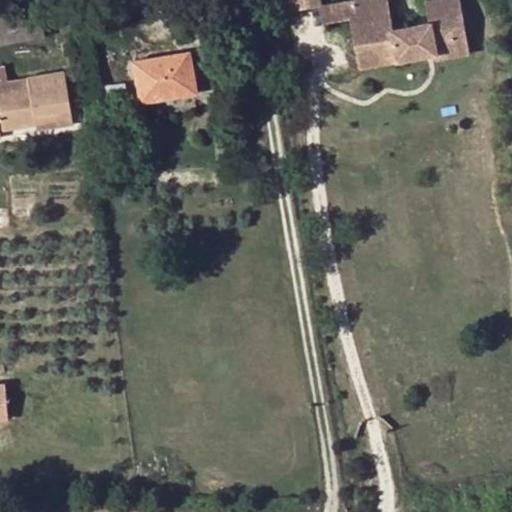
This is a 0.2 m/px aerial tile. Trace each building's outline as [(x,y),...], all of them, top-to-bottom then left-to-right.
[(320,8),(319,0),(288,0),(291,15),(318,10),(318,9),(320,8)] [(348,24),(353,49),(371,46),(374,61),(394,57),(396,68),(424,64),(423,63),(422,53),(435,50),(437,61),(438,63),(468,58),(459,0),(447,0),(426,4),(429,27),(392,32),(391,23),(370,26),(365,2),(320,8),(318,9),(322,28),(348,24)] [(374,0),(365,2),(370,26),(391,23),(386,0),(374,0)] [(0,48),(47,40),(41,14),(0,20),(0,48)] [(374,61),(371,46),(353,49),(359,75),(396,68),(394,57),(374,61)] [(435,50),(422,53),(423,63),(437,61),(435,50)] [(196,95),(189,54),(135,63),(141,104),(196,95)] [(70,111),(65,75),(10,85),(7,72),(0,72),(0,131),(37,126),(36,116),(56,113),(70,111)] [(57,123),(56,113),(36,116),(37,126),(57,123)] [(54,156),(53,147),(44,148),(45,157),(54,156)] [(0,419),(12,419),(10,380),(0,380),(0,419)]
